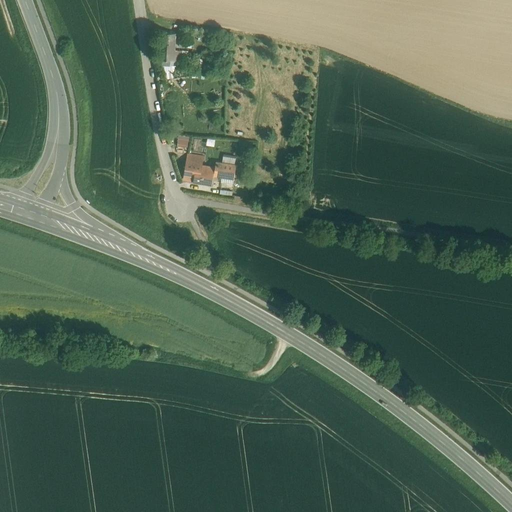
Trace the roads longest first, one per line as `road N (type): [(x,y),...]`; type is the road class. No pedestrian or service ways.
road 1 (secondary): [(511,504),(423,426),(291,334),(118,248)]
road 2 (track): [(291,334),(264,372),(0,341)]
road 3 (residential): [(141,0),(161,139),(176,199),(187,211)]
road 4 (tertiary): [(58,129),(54,80),(25,0)]
